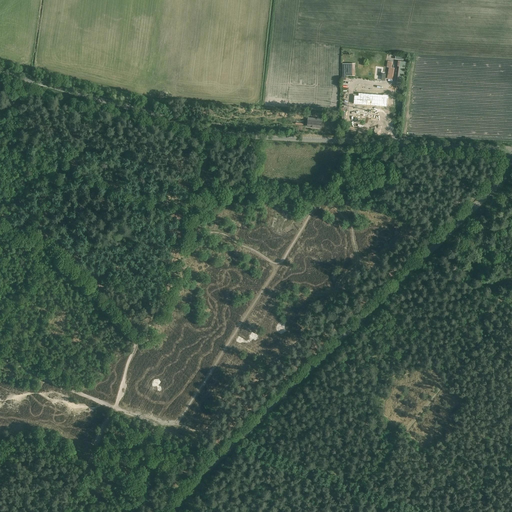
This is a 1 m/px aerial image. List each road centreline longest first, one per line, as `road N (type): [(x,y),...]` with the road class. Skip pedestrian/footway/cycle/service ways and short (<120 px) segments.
road 1 (tertiary): [(0,71),(225,134),(510,150)]
road 2 (tertiary): [(169,511),(501,181),(510,150)]
